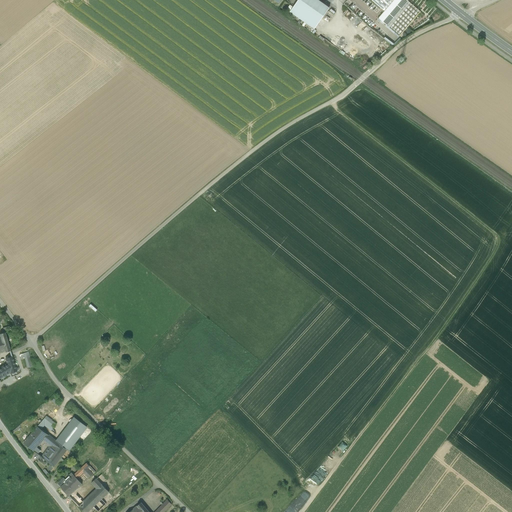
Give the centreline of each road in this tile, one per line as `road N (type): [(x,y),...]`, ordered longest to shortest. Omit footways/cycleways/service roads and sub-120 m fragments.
road 1 (track): [(332,101),(498,243),(302,511)]
road 2 (unclassified): [(461,14),(398,46),(342,95),(263,142),(31,342)]
road 3 (unclassified): [(188,511),(61,387),(31,342)]
